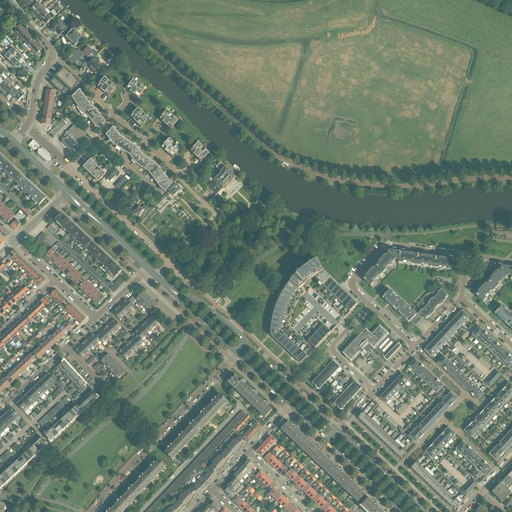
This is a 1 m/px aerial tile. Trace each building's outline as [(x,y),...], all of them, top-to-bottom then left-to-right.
[(33,11),(35,13),(41,7),(39,4),(40,3),(40,2),(42,0),(39,0),(38,1),(32,6),(32,7),(31,9),(33,11)] [(37,15),(38,16),(44,11),(46,9),(47,9),(43,5),(41,7),(35,13),(36,15),(37,15)] [(40,19),(42,21),(50,13),(47,9),(46,9),(44,11),(38,16),(40,18),(40,19)] [(44,22),(46,24),(54,17),(50,13),(42,21),(43,22),(44,22)] [(59,19),(49,28),(54,33),(56,31),(59,35),(67,28),(59,19)] [(14,31),(17,35),(24,29),(20,25),(14,31)] [(17,35),(21,39),(28,33),(24,29),(17,35)] [(70,40),(71,41),(78,34),(74,30),(67,37),(67,38),(70,40)] [(21,39),(25,43),(31,37),(28,33),(21,39)] [(78,34),(71,41),(72,42),(75,45),(76,45),(79,40),(82,43),(85,41),(82,38),(82,37),(78,34)] [(25,43),(28,47),(35,41),(31,37),(25,43)] [(28,47),(32,51),(38,45),(35,41),(28,47)] [(38,45),(32,51),(35,55),(42,49),(38,45)] [(7,51),(11,55),(18,62),(22,57),(13,48),(11,47),(7,51)] [(82,53),(79,50),(70,58),(75,63),(84,54),(88,58),(90,56),(93,59),(96,57),(92,53),(93,52),(88,47),(82,53)] [(18,62),(11,55),(7,51),(2,56),(13,67),(18,62)] [(89,64),(91,66),(89,68),(94,74),(100,67),(97,64),(99,62),(95,58),(89,64)] [(71,91),(77,85),(79,82),(64,68),(56,77),(58,79),(57,81),(54,78),(50,83),(61,93),(65,88),(63,86),(64,85),(71,91)] [(19,71),(18,78),(21,78),(21,80),(26,81),(27,73),(25,72),(25,71),(22,70),(22,72),(19,71)] [(97,87),(101,90),(108,81),(104,78),(97,87)] [(3,87),(5,89),(9,84),(8,82),(7,82),(5,80),(0,85),(1,85),(3,87)] [(126,89),(130,92),(137,83),(133,80),(126,89)] [(101,90),(104,93),(112,85),(108,81),(101,90)] [(130,92),(134,95),(141,87),(137,83),(130,92)] [(9,93),(14,88),(12,86),(11,85),(9,84),(5,89),(6,91),(7,91),(9,93)] [(112,85),(104,93),(108,97),(116,88),(112,85)] [(141,87),(134,95),(138,99),(145,90),(141,87)] [(12,96),(14,97),(18,92),(17,91),(16,90),(14,88),(9,93),(10,94),(12,96)] [(71,98),(75,102),(83,94),(79,89),(71,98)] [(20,91),(18,92),(14,97),(15,99),(18,101),(17,101),(18,102),(23,97),(25,95),(20,91)] [(75,102),(78,106),(86,98),(83,94),(75,102)] [(78,106),(81,110),(89,102),(86,98),(78,106)] [(81,110),(84,115),(92,106),(89,102),(81,110)] [(84,115),(88,117),(96,109),(92,106),(84,115)] [(88,117),(91,122),(99,113),(96,109),(88,117)] [(130,117),(134,120),(142,112),(138,109),(130,117)] [(159,119),(163,122),(171,114),(167,111),(163,115),(162,114),(160,116),(161,117),(159,119)] [(134,120),(137,124),(145,116),(142,112),(134,120)] [(91,122),(94,126),(102,117),(99,113),(91,122)] [(163,122),(166,126),(174,118),(171,114),(163,122)] [(145,116),(137,124),(141,128),(149,120),(145,116)] [(102,117),(94,126),(99,129),(107,120),(102,117)] [(174,118),(166,126),(170,130),(178,121),(174,118)] [(62,143),(72,152),(73,151),(76,154),(90,139),(87,136),(86,137),(74,125),(64,136),(66,138),(62,143)] [(106,135),(109,140),(117,131),(114,127),(106,135)] [(109,140),(112,144),(120,135),(117,131),(109,140)] [(112,144),(116,147),(124,138),(120,135),(112,144)] [(116,147),(121,149),(128,141),(124,138),(116,147)] [(161,147),(165,151),(173,143),(169,139),(161,147)] [(28,145),(34,151),(39,145),(33,140),(28,145)] [(121,149),(125,152),(133,144),(128,141),(121,149)] [(165,151),(168,155),(176,146),(173,143),(165,151)] [(190,151),(193,155),(202,147),(198,143),(190,151)] [(125,152),(129,155),(137,147),(133,144),(125,152)] [(176,146),(168,155),(172,158),(179,150),(180,150),(176,146)] [(129,155),(132,159),(140,151),(137,147),(129,155)] [(193,155),(197,158),(205,150),(202,147),(193,155)] [(52,157),(43,149),(39,150),(37,155),(46,163),(51,162),(52,157)] [(205,150),(197,158),(200,162),(209,154),(205,150)] [(132,159),(135,164),(143,155),(140,151),(132,159)] [(21,190),(22,190),(29,183),(0,155),(0,168),(8,177),(9,178),(10,178),(22,189),(21,190)] [(135,164),(140,166),(148,158),(143,155),(135,164)] [(92,158),(90,160),(83,167),(87,171),(94,163),(96,161),(92,158)] [(140,166),(144,169),(152,161),(148,158),(140,166)] [(144,169),(148,172),(156,164),(152,161),(144,169)] [(117,164),(129,176),(132,178),(134,176),(119,162),(117,164)] [(87,171),(90,175),(98,167),(94,163),(87,171)] [(213,181),(208,186),(217,194),(223,188),(227,183),(229,185),(231,182),(235,178),(236,178),(235,177),(233,175),(227,170),(225,168),(225,167),(220,163),(216,167),(220,172),(221,172),(221,173),(216,178),(214,176),(211,178),(213,181)] [(148,172),(151,176),(159,168),(156,164),(148,172)] [(90,175),(94,178),(101,170),(98,167),(90,175)] [(151,176),(155,180),(163,172),(159,168),(151,176)] [(106,178),(110,181),(118,172),(115,169),(106,178)] [(101,170),(94,178),(98,182),(105,174),(101,170)] [(155,180),(158,185),(166,176),(163,172),(155,180)] [(158,185),(161,189),(169,180),(166,176),(158,185)] [(115,186),(118,189),(127,180),(124,177),(115,186)] [(169,180),(161,189),(165,192),(173,183),(169,180)] [(9,190),(0,181),(0,185),(7,192),(9,190)] [(23,190),(28,195),(34,188),(29,183),(22,190),(22,191),(23,190)] [(169,191),(173,196),(177,193),(180,189),(176,185),(169,191)] [(32,200),(33,201),(40,193),(34,188),(28,195),(33,200),(32,200)] [(122,191),(116,198),(119,201),(120,200),(123,202),(130,194),(127,191),(126,191),(123,189),(122,191)] [(40,193),(33,201),(34,201),(39,205),(45,199),(40,193)] [(216,195),(212,199),(216,204),(221,199),(216,195)] [(132,198),(131,199),(126,205),(128,206),(127,207),(130,210),(136,203),(133,201),(134,200),(132,198)] [(137,215),(139,217),(140,217),(142,218),(143,217),(149,210),(146,207),(144,205),(141,208),(139,206),(135,210),(133,213),(134,213),(134,214),(135,215),(136,215),(137,216),(137,215)] [(0,214),(0,215),(4,219),(11,212),(6,208),(0,214)] [(21,210),(20,210),(28,217),(30,215),(25,210),(22,208),(21,210)] [(8,223),(14,217),(15,216),(11,212),(4,219),(8,223)] [(62,228),(68,233),(74,226),(70,222),(66,219),(62,215),(62,214),(61,214),(55,221),(61,227),(60,227),(61,228),(62,228)] [(14,217),(8,223),(11,225),(10,226),(15,231),(21,224),(16,220),(14,217)] [(68,233),(74,238),(80,232),(80,231),(79,231),(75,227),(74,226),(68,233)] [(55,229),(53,232),(52,232),(51,233),(76,257),(78,255),(54,233),(56,231),(55,229)] [(74,238),(79,244),(86,237),(85,237),(85,236),(85,237),(81,233),(80,232),(81,232),(80,232),(74,238)] [(79,244),(85,249),(91,242),(86,238),(86,237),(79,244)] [(85,249),(90,254),(97,248),(97,247),(96,247),(92,243),(91,242),(85,249)] [(45,256),(50,260),(57,253),(52,248),(52,249),(48,253),(45,256)] [(90,254),(96,260),(103,253),(102,252),(102,253),(102,252),(97,248),(90,254)] [(11,259),(16,254),(17,253),(14,250),(8,256),(11,259)] [(389,251),(387,252),(395,260),(398,261),(398,263),(400,252),(389,251)] [(375,266),(383,273),(386,270),(385,269),(391,262),(392,263),(395,260),(387,252),(382,258),(381,258),(380,260),(375,266)] [(411,265),(416,266),(417,255),(410,254),(410,253),(407,253),(400,252),(398,263),(403,264),(403,262),(407,263),(412,263),(411,265)] [(50,260),(54,264),(61,257),(57,253),(50,260)] [(96,260),(102,265),(108,258),(107,258),(103,254),(103,253),(96,260)] [(10,261),(11,262),(13,264),(15,262),(20,257),(16,254),(11,259),(10,261)] [(417,255),(416,266),(420,266),(421,265),(425,265),(429,266),(429,268),(434,268),(435,257),(428,256),(425,255),(425,256),(417,255)] [(15,262),(19,266),(24,261),(20,257),(15,262)] [(54,264),(58,268),(65,261),(61,257),(54,264)] [(443,258),(435,257),(434,268),(438,269),(438,267),(443,268),(447,268),(447,270),(452,271),(453,264),(453,261),(452,261),(453,260),(445,259),(445,258),(443,258)] [(79,260),(107,286),(109,284),(108,284),(96,272),(97,270),(94,268),(93,269),(81,258),(79,260)] [(102,265),(108,271),(115,264),(113,263),(108,259),(109,259),(108,259),(108,258),(102,265)] [(291,281),(290,282),(298,288),(299,289),(314,278),(317,280),(324,273),(323,272),(317,260),(313,262),(310,264),(307,266),(306,267),(305,267),(303,269),(302,270),(301,270),(300,272),(298,273),(297,274),(296,275),(294,277),(292,279),(291,280),(291,281)] [(19,266),(22,269),(27,264),(24,261),(19,266)] [(58,268),(63,272),(70,265),(65,261),(58,268)] [(22,269),(26,272),(31,267),(27,264),(22,269)] [(115,264),(108,271),(107,273),(114,279),(121,271),(121,270),(116,266),(115,264)] [(63,272),(67,276),(74,269),(70,265),(63,272)] [(380,276),(383,273),(375,266),(369,271),(367,273),(368,273),(363,278),(364,279),(363,280),(365,282),(365,281),(368,284),(370,286),(373,283),(372,282),(378,275),(380,276)] [(26,272),(29,276),(34,271),(31,267),(26,272)] [(511,268),(501,267),(499,268),(508,276),(510,276),(510,279),(511,279),(511,268)] [(487,281),(495,289),(498,285),(497,284),(500,281),(503,278),(504,279),(507,276),(508,276),(499,268),(498,269),(494,274),(492,275),(492,276),(487,281)] [(67,276),(71,281),(78,273),(74,269),(67,276)] [(31,281),(33,279),(38,274),(34,271),(29,276),(28,278),(30,280),(28,282),(30,283),(31,281)] [(71,281),(76,285),(83,277),(78,273),(71,281)] [(329,278),(324,273),(317,280),(322,285),(329,278)] [(33,279),(36,283),(41,277),(38,274),(33,279)] [(42,277),(41,277),(36,283),(40,286),(45,280),(42,277)] [(76,285),(80,289),(87,281),(83,277),(76,285)] [(333,282),(329,278),(322,285),(326,289),(333,282)] [(80,289),(85,293),(91,286),(87,281),(80,289)] [(492,292),(495,289),(487,281),(482,287),(481,287),(480,288),(480,289),(475,294),(476,295),(476,296),(477,297),(482,302),(486,299),(485,298),(488,294),(491,291),(492,292)] [(288,284),(287,286),(295,292),(297,289),(298,288),(290,282),(289,283),(288,284)] [(337,285),(333,282),(326,289),(330,293),(337,285)] [(23,285),(19,288),(25,295),(29,291),(23,285)] [(341,289),(337,285),(330,293),(334,296),(341,289)] [(85,293),(89,297),(96,290),(91,286),(85,293)] [(284,290),(283,291),(292,296),(293,295),(294,293),(295,292),(287,286),(286,287),(285,289),(284,290)] [(25,295),(19,288),(17,287),(15,288),(17,290),(15,292),(20,298),(21,299),(25,295)] [(345,293),(341,289),(334,296),(338,300),(345,293)] [(435,292),(433,293),(443,302),(446,299),(445,298),(447,295),(446,294),(441,289),(438,292),(439,292),(437,294),(435,292)] [(52,301),(53,299),(59,293),(56,290),(50,296),(52,297),(50,299),(52,301)] [(89,297),(93,301),(100,294),(96,290),(89,297)] [(394,307),(396,309),(403,302),(400,300),(399,301),(395,297),(392,294),(393,293),(389,290),(383,296),(383,297),(386,299),(385,300),(388,303),(388,304),(389,305),(390,305),(393,308),(394,307)] [(282,294),(281,296),(290,301),(291,299),(291,297),(292,296),(283,291),(283,292),(282,294)] [(15,292),(13,294),(11,296),(17,301),(20,298),(15,292)] [(136,303),(138,305),(145,298),(146,297),(145,296),(146,294),(143,292),(137,297),(135,294),(128,301),(131,303),(135,299),(138,302),(136,303)] [(51,306),(52,307),(62,297),(59,293),(53,299),(55,300),(53,302),(54,303),(51,306)] [(349,296),(345,293),(338,300),(342,304),(349,296)] [(432,298),(430,301),(436,307),(439,304),(440,305),(443,302),(433,293),(432,295),(435,297),(433,299),(432,298)] [(100,294),(93,301),(98,305),(99,305),(99,304),(105,298),(100,294)] [(11,296),(7,299),(13,305),(17,301),(11,296)] [(279,299),(278,301),(287,305),(288,303),(289,302),(290,301),(281,296),(280,297),(279,299)] [(353,300),(349,296),(342,304),(346,308),(353,300)] [(45,297),(41,301),(46,306),(52,301),(50,299),(48,300),(45,297)] [(58,307),(60,305),(66,300),(62,297),(52,307),(53,307),(56,305),(57,305),(58,307)] [(142,305),(143,306),(151,299),(149,298),(148,299),(147,298),(146,299),(145,298),(138,305),(140,307),(142,305)] [(7,299),(4,303),(9,308),(13,305),(7,299)] [(123,306),(130,313),(132,311),(130,310),(133,307),(126,299),(123,302),(124,303),(122,304),(124,305),(123,306)] [(143,306),(145,309),(153,302),(151,299),(143,306)] [(66,300),(60,305),(64,309),(69,303),(66,300)] [(357,304),(353,300),(346,308),(350,311),(357,304)] [(277,304),(276,306),(286,310),(286,308),(287,306),(287,305),(278,301),(277,302),(277,304)] [(424,303),(423,305),(432,313),(435,310),(434,309),(436,307),(430,301),(427,303),(428,304),(426,306),(424,303)] [(40,302),(36,305),(46,315),(47,314),(44,312),(45,311),(47,309),(40,302)] [(153,302),(145,309),(147,311),(145,312),(147,314),(153,309),(154,308),(153,307),(155,306),(154,305),(155,304),(153,302)] [(403,302),(396,309),(399,311),(398,313),(401,316),(402,317),(402,318),(403,317),(406,320),(407,319),(409,322),(410,322),(410,321),(411,320),(412,319),(414,316),(416,315),(413,312),(411,313),(408,310),(404,306),(405,305),(406,305),(403,302)] [(4,303),(0,305),(0,306),(5,312),(9,308),(4,303)] [(64,310),(68,313),(74,308),(70,304),(64,310)] [(36,305),(33,308),(40,316),(42,314),(45,316),(44,317),(49,322),(51,320),(48,318),(46,315),(36,305)] [(119,305),(117,308),(124,316),(126,313),(128,315),(130,313),(123,306),(122,305),(120,306),(119,305)] [(421,309),(419,312),(424,317),(425,319),(428,316),(429,317),(432,313),(423,305),(421,306),(424,308),(422,310),(421,309)] [(506,322),(509,325),(511,321),(511,315),(511,317),(508,313),(504,310),(505,309),(502,305),(497,310),(495,312),(496,312),(498,315),(497,316),(500,319),(502,321),(505,323),(506,322)] [(275,310),(274,312),(284,314),(285,313),(285,311),(286,310),(276,306),(275,308),(275,310)] [(33,308),(30,312),(39,322),(40,321),(37,318),(38,317),(36,316),(38,314),(40,316),(33,308)] [(68,313),(72,317),(78,311),(74,308),(68,313)] [(124,316),(117,308),(114,310),(115,312),(113,313),(115,314),(113,315),(115,316),(121,322),(123,320),(121,318),(124,316)] [(462,310),(458,314),(465,321),(469,317),(466,314),(462,310)] [(72,317),(76,321),(82,315),(78,311),(72,317)] [(30,312),(26,315),(31,320),(33,319),(35,320),(38,323),(39,322),(30,312)] [(458,314),(454,318),(461,325),(465,321),(458,314)] [(26,315),(23,318),(32,328),(33,327),(31,324),(29,322),(31,320),(26,315)] [(82,315),(76,321),(80,325),(86,319),(82,315)] [(157,329),(159,327),(157,325),(160,323),(152,315),(149,318),(150,319),(149,320),(150,321),(157,329)] [(19,321),(24,327),(26,325),(28,327),(29,326),(31,329),(32,328),(23,318),(19,321)] [(454,318),(450,322),(457,329),(461,325),(454,318)] [(112,325),(111,326),(118,333),(120,331),(118,329),(121,327),(114,319),(111,322),(112,323),(111,324),(112,325)] [(19,321),(16,324),(25,334),(26,333),(24,331),(24,330),(23,328),(24,327),(19,321)] [(143,323),(151,331),(153,329),(155,331),(157,329),(150,321),(149,322),(148,321),(147,322),(146,321),(143,323)] [(160,323),(166,330),(168,327),(162,321),(160,323)] [(66,323),(62,326),(68,332),(72,328),(70,327),(72,325),(69,322),(67,324),(66,323)] [(450,322),(447,326),(453,333),(457,329),(450,322)] [(148,337),(149,336),(148,334),(151,331),(143,323),(140,326),(141,327),(140,328),(141,330),(148,337)] [(16,324),(13,327),(18,333),(20,331),(21,333),(22,333),(24,335),(25,334),(16,324)] [(107,325),(105,328),(112,335),(114,333),(116,335),(118,333),(111,326),(110,325),(108,326),(107,325)] [(323,325),(319,329),(327,336),(330,332),(323,325)] [(360,353),(363,356),(366,353),(372,347),(374,350),(374,349),(382,357),(387,361),(401,347),(401,346),(397,342),(396,342),(388,334),(384,330),(382,329),(383,329),(378,325),(370,333),(368,331),(364,328),(341,352),(351,362),(352,362),(360,353)] [(62,326),(59,329),(64,335),(68,332),(62,326)] [(447,326),(443,330),(450,336),(453,333),(447,326)] [(472,333),(476,337),(483,330),(479,326),(472,333)] [(13,327),(9,331),(19,341),(20,340),(17,337),(18,336),(16,335),(18,333),(13,327)] [(103,334),(102,334),(109,341),(111,340),(109,338),(112,335),(105,328),(102,330),(103,331),(101,332),(103,334)] [(59,329),(55,333),(61,339),(64,335),(59,329)] [(148,337),(141,330),(140,330),(139,329),(138,330),(137,329),(134,332),(137,335),(141,340),(144,337),(146,339),(148,337)] [(319,329),(315,333),(323,340),(327,336),(319,329)] [(439,334),(446,340),(450,336),(443,330),(439,334)] [(476,337),(480,341),(487,334),(483,330),(476,337)] [(9,331),(6,334),(11,339),(13,338),(14,339),(15,339),(18,342),(19,341),(9,331)] [(271,336),(277,341),(284,334),(283,333),(282,332),(282,331),(271,336)] [(119,338),(121,340),(128,334),(125,332),(119,338)] [(55,333),(51,336),(57,342),(61,339),(55,333)] [(91,339),(90,340),(97,347),(99,345),(97,343),(100,341),(96,336),(93,333),(90,336),(91,337),(90,338),(91,339)] [(98,333),(96,336),(100,341),(103,344),(105,341),(107,343),(109,341),(102,334),(101,333),(99,334),(98,333)] [(315,333),(312,337),(319,344),(323,340),(315,333)] [(6,334),(2,337),(12,347),(13,346),(10,343),(11,343),(9,341),(11,339),(6,334)] [(277,341),(281,345),(288,338),(284,334),(277,341)] [(436,338),(435,338),(442,344),(446,340),(439,334),(436,338)] [(480,341),(484,345),(491,338),(487,334),(480,341)] [(135,341),(134,341),(141,348),(143,347),(141,345),(144,342),(141,340),(137,335),(134,337),(135,338),(134,340),(135,341)] [(51,336),(48,340),(53,346),(57,342),(51,336)] [(0,339),(0,341),(5,346),(4,345),(6,344),(8,346),(8,345),(11,348),(12,347),(2,337),(0,339)] [(319,344),(312,337),(308,341),(315,348),(319,344)] [(281,345),(285,349),(292,341),(288,338),(281,345)] [(432,342),(439,348),(442,344),(435,338),(432,342)] [(484,345),(488,348),(495,341),(491,338),(484,345)] [(97,347),(90,340),(89,339),(88,340),(87,339),(84,342),(91,349),(94,347),(95,349),(97,347)] [(48,340),(44,343),(49,349),(53,346),(48,340)] [(131,341),(128,343),(135,351),(138,348),(139,350),(141,348),(134,341),(134,342),(133,340),(131,342),(131,341)] [(285,349),(289,352),(296,345),(292,341),(285,349)] [(488,348),(492,352),(499,345),(495,341),(488,348)] [(82,348),(81,348),(88,356),(90,354),(88,352),(91,349),(84,342),(81,344),(82,345),(81,347),(82,348)] [(432,342),(428,346),(435,352),(439,348),(432,342)] [(44,343),(40,347),(46,353),(49,349),(44,343)] [(126,349),(125,350),(132,357),(134,355),(132,353),(135,351),(128,343),(125,346),(126,347),(124,348),(126,349)] [(289,352),(292,356),(299,349),(296,345),(289,352)] [(492,352),(496,356),(503,349),(499,345),(492,352)] [(435,352),(428,346),(424,350),(431,356),(435,352)] [(40,347),(36,350),(42,356),(46,353),(40,347)] [(88,356),(81,348),(81,349),(80,347),(79,348),(78,347),(75,350),(82,358),(85,355),(86,357),(88,356)] [(132,357),(125,350),(124,349),(122,350),(121,349),(118,352),(126,359),(128,357),(130,359),(132,357)] [(292,356),(296,360),(303,352),(299,349),(292,356)] [(496,356),(500,360),(507,353),(503,349),(496,356)] [(42,356),(36,350),(33,354),(38,360),(42,356)] [(303,352),(296,360),(301,364),(308,356),(303,352)] [(500,360),(504,363),(511,356),(507,353),(500,360)] [(31,354),(27,358),(32,363),(36,360),(31,354)] [(101,365),(103,367),(110,361),(110,360),(111,359),(110,358),(111,357),(108,354),(100,361),(103,364),(101,365)] [(93,356),(86,363),(88,365),(95,359),(93,356)] [(437,363),(441,367),(447,360),(443,357),(441,358),(439,360),(437,363)] [(27,358),(23,361),(29,367),(32,363),(27,358)] [(130,368),(132,366),(126,359),(123,362),(130,368)] [(408,366),(413,370),(419,363),(415,359),(408,366)] [(56,368),(60,372),(68,364),(66,363),(64,360),(62,362),(60,364),(59,364),(56,368)] [(106,367),(109,370),(117,363),(114,360),(113,361),(112,360),(111,361),(110,361),(103,367),(105,369),(106,367)] [(441,367),(445,371),(451,364),(447,360),(441,367)] [(23,361),(20,365),(25,370),(29,367),(23,361)] [(333,361),(329,365),(335,372),(339,367),(333,361)] [(111,376),(119,370),(118,369),(120,368),(118,367),(119,366),(117,363),(109,370),(112,373),(110,375),(109,376),(110,377),(111,376)] [(413,370),(416,374),(423,367),(419,363),(413,370)] [(63,376),(72,368),(71,368),(70,367),(68,364),(60,372),(61,371),(65,375),(63,376)] [(445,371),(449,374),(455,368),(451,364),(445,371)] [(20,365),(16,368),(21,374),(25,370),(20,365)] [(93,368),(100,374),(102,372),(103,371),(101,370),(100,370),(96,365),(93,368)] [(329,365),(325,370),(331,376),(335,372),(329,365)] [(416,374),(420,378),(427,371),(423,367),(416,374)] [(16,368),(12,372),(18,377),(21,374),(16,368)] [(63,376),(67,380),(75,372),(74,371),(72,368),(63,376)] [(453,378),(459,372),(459,371),(455,368),(449,374),(453,378)] [(119,370),(111,376),(113,378),(115,377),(118,379),(125,372),(123,369),(122,370),(120,369),(119,370)] [(325,370),(320,374),(327,380),(331,376),(325,370)] [(501,375),(496,370),(484,383),(489,388),(501,375)] [(420,378),(424,381),(431,374),(427,371),(420,378)] [(12,372),(8,375),(14,381),(18,377),(12,372)] [(71,384),(79,376),(77,375),(75,372),(67,380),(69,379),(72,382),(71,384)] [(453,378),(457,382),(463,375),(459,372),(453,378)] [(402,373),(398,378),(404,384),(408,380),(402,373)] [(47,376),(44,378),(52,387),(52,386),(51,385),(55,381),(52,379),(50,376),(49,374),(48,375),(47,376)] [(320,374),(316,379),(323,385),(327,380),(320,374)] [(424,381),(428,385),(435,378),(431,374),(424,381)] [(8,375),(5,379),(10,384),(14,381),(8,375)] [(457,382),(460,386),(467,379),(463,375),(457,382)] [(71,384),(74,388),(83,380),(82,380),(81,379),(79,376),(71,384)] [(43,380),(40,382),(48,390),(52,387),(44,378),(44,379),(43,380)] [(398,378),(394,381),(401,388),(404,384),(398,378)] [(428,385),(432,389),(439,382),(435,378),(428,385)] [(5,379),(1,382),(6,388),(10,384),(5,379)] [(323,385),(316,379),(312,383),(315,385),(314,386),(315,386),(319,389),(323,385)] [(460,386),(464,389),(471,383),(467,379),(460,386)] [(83,380),(74,388),(75,388),(76,387),(80,391),(80,390),(82,388),(84,386),(86,384),(85,383),(83,380)] [(394,381),(390,385),(397,392),(401,388),(394,381)] [(39,384),(36,386),(44,394),(48,390),(40,382),(39,384)] [(355,382),(350,386),(357,392),(361,388),(355,382)] [(439,382),(432,389),(436,393),(443,386),(439,382)] [(464,389),(468,393),(475,386),(471,383),(464,389)] [(390,385),(387,389),(393,396),(397,392),(390,385)] [(35,387),(33,389),(40,398),(40,397),(39,396),(43,393),(44,394),(36,386),(35,387)] [(350,386),(346,390),(353,397),(357,392),(350,386)] [(468,393),(472,397),(479,390),(475,386),(468,393)] [(511,392),(506,387),(502,391),(509,398),(511,394),(511,392)] [(31,391),(29,393),(36,401),(40,398),(33,389),(32,390),(31,391)] [(387,389),(383,393),(390,400),(393,396),(387,389)] [(346,390),(342,395),(349,401),(353,397),(346,390)] [(479,390),(472,397),(476,401),(483,394),(479,390)] [(92,391),(88,395),(94,401),(95,401),(96,400),(99,397),(96,395),(94,393),(92,391)] [(502,391),(499,395),(506,401),(509,398),(502,391)] [(27,395),(25,397),(32,405),(36,401),(29,393),(28,393),(27,395)] [(390,400),(383,393),(379,397),(386,404),(390,400)] [(450,393),(446,397),(453,403),(457,399),(450,393)] [(83,397),(90,405),(91,405),(92,403),(92,404),(94,401),(88,395),(84,398),(83,397)] [(342,395),(338,399),(345,405),(349,401),(342,395)] [(499,395),(495,399),(502,405),(506,401),(499,395)] [(23,398),(21,400),(27,407),(31,404),(32,405),(25,397),(24,397),(25,397),(23,398)] [(83,397),(79,401),(87,409),(87,408),(88,407),(90,405),(83,397)] [(446,397),(442,401),(449,407),(453,403),(446,397)] [(345,405),(338,399),(334,404),(337,407),(338,408),(338,407),(340,410),(345,405)] [(495,399),(491,403),(498,409),(502,405),(495,399)] [(27,407),(21,400),(21,401),(19,402),(17,404),(23,411),(27,407)] [(79,401),(75,404),(82,412),(83,412),(84,411),(87,409),(79,401)] [(442,401),(439,405),(446,411),(449,407),(442,401)] [(491,403),(487,407),(494,413),(498,409),(491,403)] [(75,404),(71,408),(78,416),(79,416),(80,415),(82,412),(75,404)] [(439,405),(435,409),(442,415),(446,411),(439,405)] [(487,407),(484,410),(491,417),(494,413),(487,407)] [(8,412),(16,420),(20,416),(12,408),(10,411),(8,412)] [(71,408),(67,412),(75,420),(76,418),(78,416),(71,408)] [(435,409),(431,413),(438,419),(442,415),(435,409)] [(484,410),(480,414),(487,421),(491,417),(484,410)] [(360,421),(361,422),(367,415),(363,411),(357,418),(360,420),(360,421)] [(4,416),(12,424),(16,420),(8,412),(6,414),(4,416)] [(67,412),(63,415),(71,424),(71,423),(72,422),(75,420),(67,412)] [(431,413),(428,417),(435,423),(438,419),(431,413)] [(480,414),(476,418),(483,425),(487,421),(480,414)] [(63,415),(59,419),(67,427),(68,426),(71,424),(63,415)] [(363,423),(365,425),(368,422),(371,419),(368,415),(367,415),(361,422),(363,423)] [(0,419),(8,428),(12,424),(4,416),(2,418),(0,419)] [(424,420),(431,427),(435,423),(428,417),(424,420)] [(476,418),(473,422),(480,429),(483,425),(476,418)] [(59,419),(55,423),(63,431),(64,429),(67,427),(59,419)] [(368,428),(369,429),(375,422),(371,419),(368,422),(365,425),(366,427),(368,428)] [(424,420),(420,424),(427,431),(431,427),(424,420)] [(257,422),(254,425),(259,430),(262,427),(257,422)] [(280,429),(292,441),(299,433),(295,429),(296,428),(296,426),(294,425),(293,426),(293,425),(292,425),(292,426),(287,422),(280,429)] [(372,432),(373,433),(379,426),(375,422),(369,429),(370,430),(372,432)] [(473,422),(469,426),(476,433),(480,429),(473,422)] [(51,426),(59,435),(59,434),(60,433),(63,431),(55,423),(56,424),(52,428),(51,426)] [(417,428),(423,435),(424,435),(427,431),(420,424),(417,428)] [(254,425),(251,428),(257,433),(259,430),(254,425)] [(51,426),(47,430),(55,438),(56,437),(59,435),(51,426)] [(376,436),(377,437),(383,430),(379,426),(373,433),(376,436)] [(476,433),(469,426),(465,430),(472,437),(476,433)] [(443,431),(450,438),(454,434),(447,427),(443,431)] [(251,428),(248,431),(254,436),(257,433),(251,428)] [(417,428),(413,432),(420,439),(423,435),(417,428)] [(55,438),(47,430),(48,432),(44,435),(51,442),(52,440),(55,438)] [(379,439),(381,440),(387,434),(383,430),(377,437),(379,439)] [(248,431),(245,434),(251,439),(254,436),(248,431)] [(440,435),(439,435),(447,442),(450,438),(443,431),(440,435)] [(279,437),(274,432),(272,435),(277,440),(280,437),(279,437)] [(420,439),(413,432),(409,436),(416,443),(420,439)] [(292,441),(304,452),(311,444),(307,440),(308,439),(308,437),(306,436),(305,437),(304,436),(303,437),(299,433),(292,441)] [(251,439),(245,434),(243,437),(248,442),(251,439)] [(383,442),(385,444),(391,437),(387,434),(381,440),(383,442)] [(436,439),(443,446),(447,442),(439,435),(436,439)] [(234,439),(230,443),(237,450),(241,446),(242,447),(246,443),(239,436),(235,440),(234,439)] [(271,436),(268,439),(273,444),(276,441),(271,436)] [(40,437),(36,441),(43,449),(46,447),(47,445),(40,437)] [(386,446),(389,448),(395,441),(391,437),(385,444),(386,445),(386,446)] [(505,438),(501,442),(508,448),(511,444),(505,438)] [(268,439),(265,442),(270,447),(273,444),(268,439)] [(432,443),(439,450),(443,446),(436,439),(432,443)] [(32,444),(39,453),(42,450),(43,449),(36,441),(37,442),(33,446),(32,444)] [(389,448),(392,451),(399,445),(395,441),(389,448)] [(265,442),(262,445),(268,451),(269,450),(268,450),(270,447),(265,442)] [(456,449),(460,453),(467,446),(463,442),(456,449)] [(501,442),(497,446),(504,452),(508,448),(501,442)] [(227,448),(224,452),(231,459),(234,455),(233,453),(237,450),(230,443),(226,447),(227,448)] [(428,447),(435,454),(439,450),(432,443),(428,447)] [(32,444),(28,448),(35,456),(38,454),(39,453),(32,444)] [(304,452),(315,462),(323,455),(318,451),(319,450),(319,448),(318,447),(317,448),(316,447),(315,448),(311,444),(304,452)] [(262,445),(259,448),(265,453),(267,451),(267,452),(268,451),(262,445)] [(396,455),(403,448),(399,445),(392,451),(396,455)] [(460,453),(464,457),(471,450),(467,446),(460,453)] [(497,446),(494,450),(501,456),(504,452),(497,446)] [(435,454),(428,447),(425,451),(424,451),(432,458),(435,454)] [(28,448),(24,452),(31,460),(34,458),(35,456),(28,448)] [(265,453),(259,448),(256,451),(262,456),(263,457),(263,456),(263,455),(265,453)] [(403,448),(396,455),(399,457),(399,458),(401,459),(407,452),(403,448)] [(464,457),(468,460),(475,453),(471,450),(464,457)] [(501,456),(494,450),(490,454),(497,460),(501,456)] [(24,452),(20,455),(27,464),(30,462),(30,461),(31,460),(24,452)] [(219,455),(215,459),(222,465),(226,462),(227,463),(231,459),(224,452),(220,456),(219,455)] [(264,458),(267,461),(275,453),(273,452),(271,454),(269,453),(264,458)] [(267,461),(271,465),(276,459),(274,458),(277,455),(275,453),(267,461)] [(468,460),(472,464),(479,457),(475,453),(468,460)] [(20,455),(16,459),(23,467),(26,465),(27,464),(20,455)] [(315,462),(327,473),(334,466),(330,462),(331,461),(331,459),(329,458),(328,459),(327,458),(327,459),(323,455),(315,462)] [(472,464),(476,468),(483,461),(479,457),(472,464)] [(271,465),(274,468),(281,460),(280,458),(277,461),(276,459),(271,465)] [(16,459),(12,463),(20,471),(22,469),(23,467),(16,459)] [(212,464),(209,468),(216,474),(220,470),(218,469),(222,465),(215,459),(211,463),(212,464)] [(248,460),(245,464),(251,470),(255,466),(248,460)] [(274,468),(277,471),(282,465),(281,464),(283,461),(281,460),(274,468)] [(412,470),(413,471),(420,465),(420,464),(416,461),(415,461),(409,467),(412,470)] [(476,468),(480,472),(487,464),(483,461),(476,468)] [(12,463),(8,466),(16,475),(18,473),(18,472),(19,471),(20,471),(12,463)] [(245,464),(240,468),(247,474),(251,470),(245,464)] [(277,471),(280,474),(288,466),(286,464),(284,467),(282,465),(277,471)] [(415,473),(417,475),(424,468),(420,464),(420,465),(413,471),(415,473)] [(487,464),(480,472),(484,476),(484,475),(491,468),(487,464)] [(9,468),(5,471),(12,478),(14,476),(15,475),(16,475),(8,466),(8,467),(9,468)] [(284,477),(286,475),(289,471),(287,470),(290,467),(288,466),(280,474),(284,477)] [(327,473),(339,485),(346,477),(342,473),(343,472),(343,470),(341,469),(340,470),(339,469),(338,470),(334,466),(327,473)] [(210,469),(207,473),(213,479),(217,475),(216,474),(209,468),(210,469)] [(240,468),(237,472),(243,478),(247,474),(240,468)] [(286,475),(289,478),(297,470),(295,468),(292,471),(291,469),(289,471),(286,475)] [(419,476),(421,479),(427,472),(428,472),(424,468),(417,475),(418,475),(418,476),(419,476)] [(289,478),(292,481),(297,476),(296,474),(298,471),(297,470),(289,478)] [(5,471),(1,475),(8,482),(10,480),(11,478),(11,479),(12,478),(5,471)] [(228,496),(233,501),(237,496),(238,495),(237,495),(243,487),(238,483),(243,478),(237,472),(233,476),(235,478),(229,484),(230,485),(225,491),(229,495),(228,496)] [(255,480),(258,483),(264,475),(260,472),(251,481),(252,482),(255,480)] [(425,482),(431,476),(428,472),(427,472),(421,479),(425,482)] [(207,473),(203,477),(209,483),(213,479),(207,473)] [(292,481),(296,484),(303,476),(301,474),(299,477),(297,476),(292,481)] [(263,484),(268,479),(264,475),(258,483),(261,486),(263,484)] [(296,484),(299,487),(304,482),(302,480),(305,477),(303,476),(296,484)] [(429,485),(429,486),(435,479),(431,476),(425,482),(429,485)] [(511,480),(507,476),(503,479),(511,486),(511,484),(511,480)] [(203,477),(199,481),(205,487),(206,488),(210,483),(209,483),(203,477)] [(339,485),(351,496),(358,488),(354,484),(354,483),(355,483),(354,483),(354,481),(353,480),(352,481),(351,480),(350,481),(346,477),(339,485)] [(302,490),(305,493),(310,488),(309,486),(311,484),(311,483),(313,480),(315,482),(316,480),(314,478),(312,479),(309,482),(302,490)] [(263,484),(267,488),(272,482),(268,479),(263,484)] [(432,489),(433,490),(439,483),(435,479),(429,486),(431,488),(432,489)] [(478,484),(473,479),(467,485),(461,491),(466,496),(472,490),(478,484)] [(503,479),(500,483),(507,490),(511,486),(503,479)] [(199,481),(195,485),(202,491),(205,487),(199,481)] [(299,487),(302,490),(309,482),(308,481),(305,483),(304,482),(299,487)] [(265,490),(269,493),(276,486),(272,482),(267,488),(265,490)] [(434,491),(437,493),(443,487),(439,483),(433,490),(434,491)] [(507,490),(500,483),(491,492),(502,502),(510,493),(507,490)] [(190,488),(197,494),(198,495),(202,491),(195,485),(192,489),(190,488)] [(270,495),(272,497),(278,492),(274,488),(276,486),(269,493),(268,495),(269,496),(270,495)] [(305,493),(308,496),(316,488),(314,487),(312,489),(310,488),(305,493)] [(438,494),(441,497),(447,491),(447,490),(443,487),(437,493),(438,494)] [(185,491),(182,495),(188,501),(192,497),(193,498),(197,494),(190,488),(186,492),(185,491)] [(308,496),(312,499),(317,494),(315,492),(318,490),(316,488),(308,496)] [(361,505),(367,511),(376,511),(380,509),(376,505),(376,504),(377,504),(376,504),(376,502),(375,501),(374,502),(373,501),(372,502),(368,498),(367,498),(366,499),(363,496),(364,495),(364,494),(366,494),(366,492),(364,491),(363,492),(362,491),(362,492),(358,488),(351,496),(357,502),(358,502),(361,505)] [(445,501),(451,494),(447,490),(447,491),(441,497),(442,498),(444,500),(445,501)] [(281,496),(278,492),(272,497),(276,501),(281,496)] [(312,499),(315,503),(323,494),(321,493),(319,496),(317,494),(312,499)] [(315,503),(318,506),(323,500),(322,499),(324,496),(323,494),(315,503)] [(447,503),(449,505),(455,498),(451,494),(445,501),(447,503)] [(179,500),(175,503),(182,510),(186,506),(184,505),(188,501),(182,495),(178,499),(179,500)] [(233,501),(236,504),(243,496),(241,495),(239,497),(237,496),(233,501)] [(236,504),(239,507),(244,502),(242,500),(245,498),(243,496),(236,504)] [(276,501),(280,505),(285,499),(281,496),(276,501)] [(455,498),(449,505),(451,507),(453,508),(459,502),(455,498)] [(280,505),(284,508),(289,503),(285,499),(280,505)] [(318,506),(321,509),(329,501),(327,499),(325,502),(323,500),(318,506)] [(239,507),(242,510),(250,503),(248,501),(246,504),(244,502),(239,507)] [(321,509),(325,511),(330,506),(328,505),(331,502),(329,501),(321,509)] [(216,511),(219,510),(221,511),(222,511),(223,511),(220,508),(221,508),(214,502),(210,506),(213,509),(216,511)] [(170,506),(167,510),(168,511),(180,511),(182,510),(175,503),(172,507),(170,506)] [(242,510),(244,511),(246,511),(251,508),(249,507),(251,504),(250,503),(242,510)] [(284,511),(287,511),(288,511),(293,506),(289,503),(284,508),(282,510),(284,511)]
